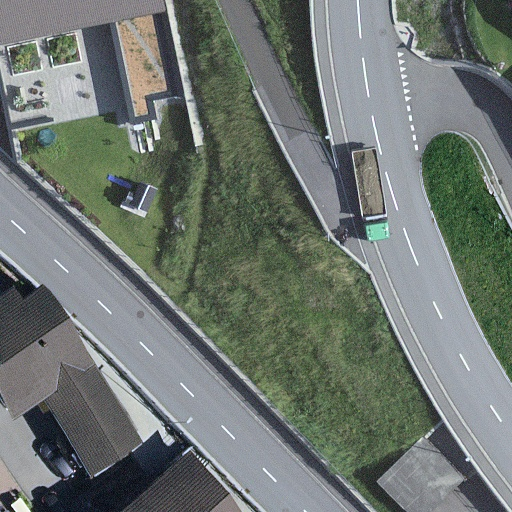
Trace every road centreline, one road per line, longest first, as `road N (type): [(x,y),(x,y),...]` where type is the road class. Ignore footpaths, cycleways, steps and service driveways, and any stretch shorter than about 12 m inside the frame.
road 1 (secondary): [(0,211),(304,511)]
road 2 (residential): [(235,0),(322,185),(357,222),(397,211)]
road 3 (secondary): [(511,439),(434,307),(397,211)]
road 4 (residential): [(511,155),(462,99),(369,106)]
